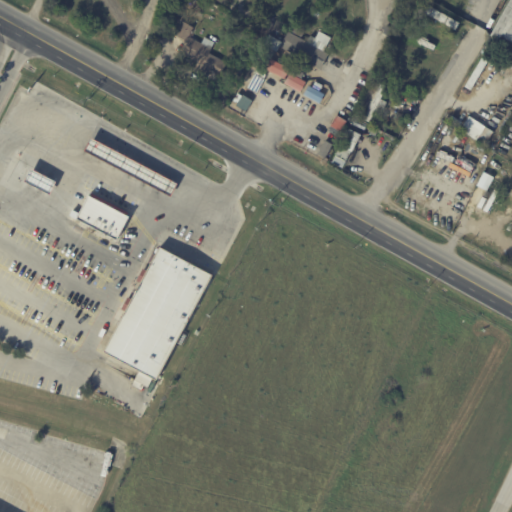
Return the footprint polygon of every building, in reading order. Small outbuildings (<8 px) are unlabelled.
[(202,10),(196,5),(199,0),(201,0),(207,4),(202,10)] [(511,47),(491,36),(511,0),(511,47)] [(423,2),(463,24),(459,32),(419,10),(423,2)] [(194,29),(186,43),(175,36),(182,23),(194,29)] [(384,34),(387,27),(392,29),(388,36),(384,34)] [(330,56),(322,71),(304,61),(301,68),(292,63),(296,56),(281,48),(278,53),(265,45),(270,36),(283,43),(292,28),(304,35),(302,40),(308,43),(312,37),(316,40),(320,33),(332,40),(325,53),(330,56)] [(369,62),(382,37),(389,40),(375,66),(369,62)] [(211,54),(228,63),(220,78),(197,66),(198,63),(183,55),(192,38),(203,44),(205,39),(215,44),(212,49),(213,50),(211,54)] [(342,113),(359,80),(365,83),(349,116),(342,113)] [(390,104),(383,118),(377,115),(372,124),(358,117),(376,81),(390,88),(384,101),(390,104)] [(319,96),(317,101),(311,97),(314,93),(319,96)] [(491,130),(496,133),(492,139),(491,138),(485,146),(449,123),(453,117),(463,124),(463,125),(466,127),(471,118),(491,130)] [(362,136),(353,153),(341,146),(351,129),(362,136)] [(177,183),(90,138),(83,151),(170,195),(177,183)] [(464,162),(474,146),(463,139),(454,155),(464,162)] [(500,148),(507,152),(505,157),(497,153),(500,148)] [(500,182),(494,193),(489,190),(496,180),(500,182)] [(471,202),(481,181),(488,184),(482,195),(488,198),(483,208),(471,202)] [(88,194),(75,220),(116,240),(129,214),(88,194)] [(208,272),(155,247),(105,354),(139,370),(134,381),(153,390),(208,272)]
